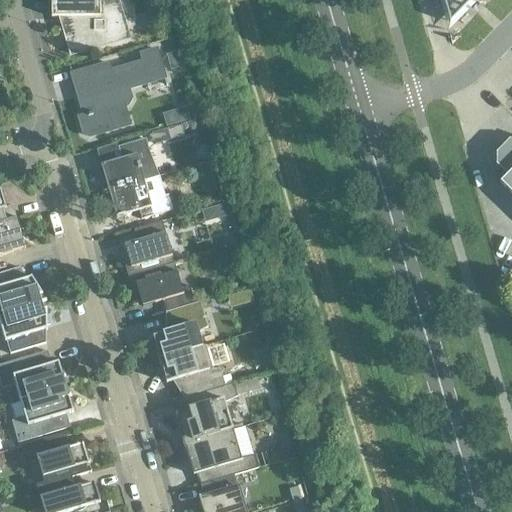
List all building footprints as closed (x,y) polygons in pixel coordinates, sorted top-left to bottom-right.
[(72,55),(127,39),(115,0),(113,0),(100,4),(99,0),(51,0),(51,19),(70,19),(70,26),(64,28),(72,55)] [(442,0),(450,25),(474,0),(442,0)] [(83,135),(89,138),(112,132),(106,113),(127,107),(131,101),(128,91),(165,80),(156,51),(140,56),(143,63),(111,73),(108,65),(71,76),(83,117),(78,119),(83,135)] [(155,146),(170,141),(167,132),(167,130),(152,134),(155,146)] [(99,184),(103,195),(144,182),(140,170),(141,170),(140,167),(151,160),(145,141),(118,149),(121,161),(101,167),(105,181),(99,184)] [(496,167),(507,178),(500,185),(511,197),(511,141),(509,142),(496,155),(496,167)] [(76,167),(94,163),(91,153),(73,157),(76,167)] [(197,170),(203,193),(215,190),(209,167),(197,170)] [(147,194),(144,182),(103,195),(106,206),(112,206),(116,219),(139,213),(141,221),(153,218),(172,212),(168,197),(149,203),(148,198),(148,194),(147,194)] [(0,191),(0,225),(16,220),(12,207),(6,209),(0,192),(0,191)] [(214,208),(217,220),(230,216),(227,204),(214,208)] [(0,257),(25,250),(16,220),(0,225),(0,270),(0,271),(0,269),(0,257)] [(124,267),(128,279),(174,266),(162,223),(133,232),(137,243),(124,247),(130,266),(124,267)] [(235,274),(244,272),(242,265),(233,268),(235,274)] [(182,290),(174,266),(128,279),(131,291),(137,290),(142,308),(162,303),(166,314),(195,305),(189,288),(182,290)] [(0,316),(46,303),(41,304),(39,297),(41,296),(41,297),(42,296),(40,292),(37,282),(34,283),(31,279),(30,279),(30,280),(22,282),(19,271),(20,270),(20,269),(0,275),(0,316)] [(41,305),(46,304),(46,303),(0,316),(0,326),(5,343),(6,343),(10,355),(46,345),(45,344),(44,344),(40,333),(46,331),(46,332),(47,332),(47,327),(50,326),(47,315),(46,311),(45,311),(45,312),(43,312),(41,305)] [(201,304),(195,305),(166,314),(165,314),(165,317),(167,317),(170,328),(168,329),(169,330),(169,334),(155,338),(156,349),(158,357),(157,357),(158,362),(206,348),(206,347),(202,348),(198,335),(208,329),(201,304)] [(184,400),(186,399),(225,388),(220,371),(213,371),(206,348),(158,362),(159,367),(161,366),(163,374),(169,384),(180,380),(185,397),(182,398),(184,400)] [(15,386),(20,402),(66,389),(63,380),(65,379),(62,367),(59,368),(58,364),(48,367),(44,354),(0,366),(0,383),(2,390),(15,386)] [(186,399),(190,411),(177,415),(183,441),(182,442),(183,446),(233,432),(231,424),(233,422),(233,419),(231,412),(229,409),(226,408),(225,404),(237,399),(233,386),(225,388),(186,399)] [(72,410),(74,409),(71,397),(68,398),(66,389),(20,402),(24,418),(11,422),(17,444),(66,430),(62,417),(73,414),(72,410)] [(241,458),(233,432),(183,446),(184,451),(186,451),(195,476),(213,471),(216,482),(234,477),(258,470),(255,458),(241,458)] [(83,446),(53,455),(49,440),(21,449),(26,465),(38,461),(41,472),(40,476),(39,484),(38,488),(37,489),(91,473),(88,463),(88,461),(89,459),(89,457),(88,455),(87,453),(86,451),(84,450),(83,446)] [(0,466),(6,468),(9,452),(0,450),(0,466)] [(283,462),(294,459),(292,452),(281,455),(283,462)] [(73,511),(100,504),(99,499),(100,497),(100,494),(99,492),(97,490),(96,489),(94,485),(74,491),(71,480),(91,474),(91,473),(37,489),(38,492),(37,495),(37,501),(38,505),(40,510),(41,511),(73,511)] [(244,511),(234,477),(216,482),(200,487),(204,499),(199,500),(202,511),(244,511)] [(289,491),(293,505),(302,502),(297,489),(289,491)] [(304,511),(302,502),(293,505),(295,511),(304,511)]
